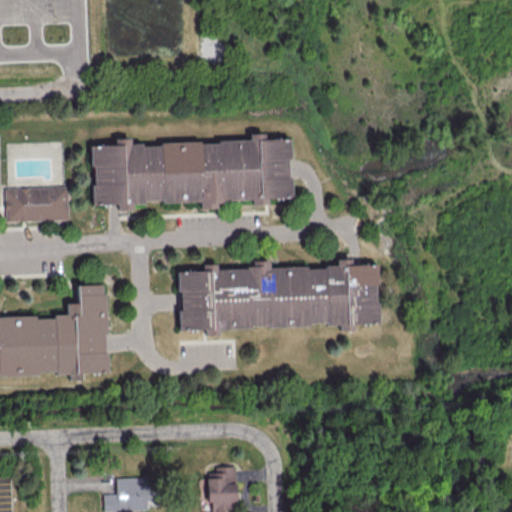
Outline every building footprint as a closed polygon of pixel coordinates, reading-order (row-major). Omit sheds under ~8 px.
[(93,145),(290,140),(290,172),(291,203),(123,208),(94,208),(93,145)] [(10,186),(70,184),(72,222),(12,225),(10,186)] [(174,272),(355,266),(377,265),(380,327),(177,334),(175,298),(174,272)] [(0,380),(102,376),(101,343),(99,291),(75,292),(76,312),(0,314),(0,380)] [(205,502),(209,502),(210,511),(234,511),(233,465),(213,466),(213,471),(204,472),(205,502)] [(102,510),(148,509),(147,476),(113,477),(114,493),(101,494),(102,510)]
